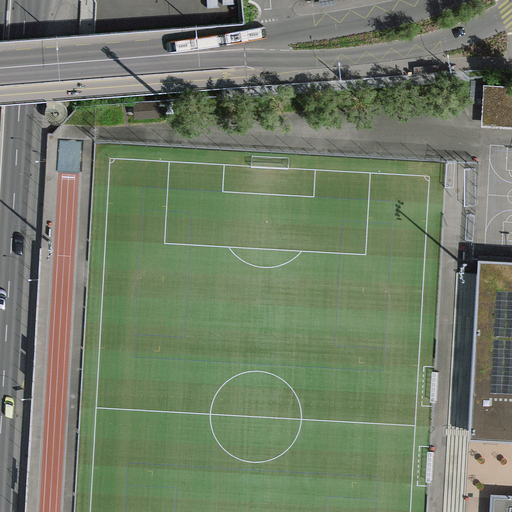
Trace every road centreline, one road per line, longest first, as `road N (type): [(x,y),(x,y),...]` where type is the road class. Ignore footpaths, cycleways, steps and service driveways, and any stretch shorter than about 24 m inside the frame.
road 1 (tertiary): [(0,68),(360,41),(490,0)]
road 2 (primary): [(0,468),(30,0)]
